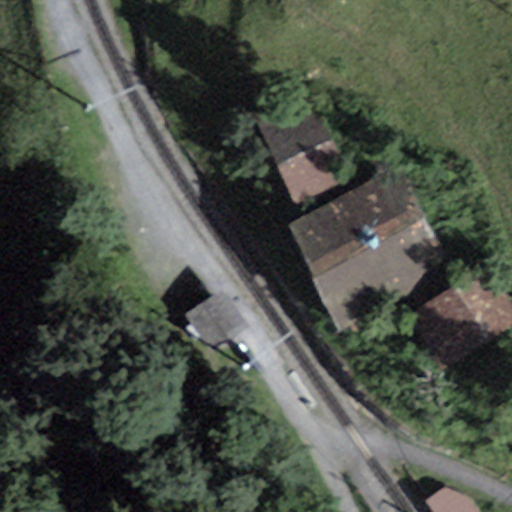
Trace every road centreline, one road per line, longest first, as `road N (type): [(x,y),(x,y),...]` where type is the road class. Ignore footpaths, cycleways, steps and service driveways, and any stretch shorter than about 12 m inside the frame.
road 1 (track): [(56,0),(138,174),(232,292)]
road 2 (residential): [(311,417),(511,496)]
